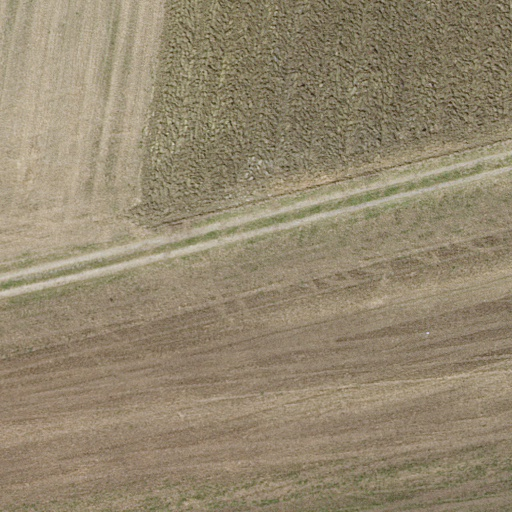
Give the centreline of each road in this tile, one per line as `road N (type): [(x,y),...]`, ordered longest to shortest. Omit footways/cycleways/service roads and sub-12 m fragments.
road 1 (track): [(511,163),(201,238)]
road 2 (track): [(0,286),(201,238)]
